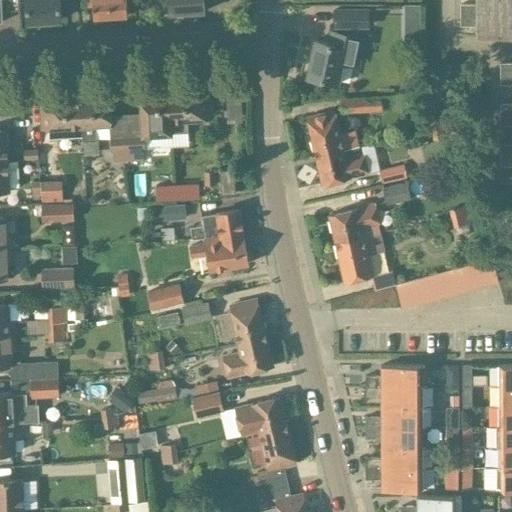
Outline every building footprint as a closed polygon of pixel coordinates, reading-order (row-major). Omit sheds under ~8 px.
[(61,20),(60,0),(26,0),(27,22),(61,20)] [(93,18),(128,15),(127,0),(84,0),(85,7),(92,6),(93,18)] [(169,0),(171,13),(204,11),(203,0),(169,0)] [(461,14),(511,13),(511,0),(476,0),(477,3),(461,3),(461,14)] [(329,42),(316,39),(308,77),(338,83),(342,62),(354,65),(360,36),(357,35),(359,25),(368,25),(368,9),(334,9),(334,25),(336,25),(335,31),(332,30),(329,42)] [(511,13),(461,14),(461,25),(477,25),(477,35),(511,35),(511,13)] [(499,83),(511,83),(510,143),(499,143),(499,164),(511,165),(511,176),(511,175),(511,49),(511,50),(511,61),(499,61),(499,83)] [(169,93),(171,132),(189,131),(188,120),(210,118),(208,91),(169,93)] [(225,92),(224,116),(240,117),(241,93),(225,92)] [(169,93),(141,95),(142,112),(143,133),(143,134),(145,134),(171,132),(169,93)] [(380,95),(339,98),(340,113),(381,110),(380,95)] [(109,97),(81,98),(83,136),(83,140),(84,140),(95,139),(95,137),(95,125),(110,125),(110,124),(110,114),(109,97)] [(81,98),(41,101),(42,128),(45,128),(48,128),(49,138),(83,136),(81,98)] [(316,156),(344,150),(357,147),(354,130),(340,133),(335,110),(307,116),(316,156)] [(127,134),(129,160),(144,159),(143,150),(146,150),(145,134),(143,134),(143,133),(127,134)] [(127,134),(110,135),(112,151),(114,152),(114,161),(129,160),(127,134)] [(80,139),(63,140),(63,171),(81,170),(80,139)] [(39,158),(37,148),(24,148),(24,159),(39,158)] [(344,150),(316,156),(322,182),(369,172),(364,153),(345,157),(344,150)] [(7,162),(0,161),(0,192),(8,192),(7,162)] [(403,165),(378,170),(381,183),(406,177),(403,165)] [(236,192),(234,168),(220,169),(221,194),(236,192)] [(216,184),(215,170),(204,171),(205,185),(216,184)] [(41,180),(42,196),(42,203),(63,202),(62,179),(41,180)] [(42,196),(41,180),(33,180),(33,196),(42,196)] [(199,197),(198,181),(154,183),(155,199),(199,197)] [(384,187),(388,204),(410,199),(406,183),(384,187)] [(63,202),(42,203),(42,221),(74,219),(73,202),(63,202)] [(155,219),(185,217),(185,203),(154,204),(155,219)] [(337,240),(364,234),(362,226),(381,222),(376,203),(331,213),(337,240)] [(450,210),(452,218),(466,215),(464,207),(450,210)] [(221,240),(244,237),(239,208),(202,214),(203,224),(191,226),(193,238),(205,237),(220,234),(221,240)] [(466,215),(452,218),(454,226),(468,223),(466,215)] [(0,247),(11,247),(11,233),(4,233),(4,218),(0,217),(0,247)] [(364,234),(337,240),(346,280),(373,274),(368,251),(383,248),(379,230),(364,234)] [(220,234),(205,237),(206,242),(190,245),(193,258),(208,255),(211,269),(248,263),(244,237),(221,240),(220,234)] [(62,261),(75,261),(76,240),(62,240),(62,261)] [(11,247),(0,247),(0,279),(7,280),(6,264),(12,264),(11,247)] [(482,260),(489,283),(499,280),(495,263),(493,257),(482,260)] [(489,283),(482,260),(472,262),(478,286),(489,283)] [(478,286),(472,262),(461,265),(468,289),(478,286)] [(75,286),(74,265),(42,267),(42,287),(75,286)] [(468,289),(461,265),(451,268),(458,292),(468,289)] [(458,292),(451,268),(440,271),(447,294),(458,292)] [(396,283),(392,269),(372,275),(376,290),(396,284),(396,283)] [(447,294),(440,271),(430,274),(436,297),(447,294)] [(436,297),(430,274),(419,276),(426,300),(436,297)] [(426,300),(419,276),(408,279),(415,303),(426,300)] [(415,303),(408,279),(396,283),(396,284),(402,307),(415,303)] [(184,301),(180,281),(148,289),(153,309),(184,301)] [(239,338),(266,332),(258,299),(231,305),(239,338)] [(213,317),(209,300),(182,307),(186,324),(196,322),(196,321),(213,317)] [(0,336),(15,335),(27,335),(27,320),(9,321),(8,305),(0,305),(0,336)] [(47,307),(48,332),(66,331),(65,306),(47,307)] [(66,331),(48,332),(48,340),(66,340),(66,331)] [(266,332),(239,338),(242,351),(223,355),(228,375),(273,364),(266,332)] [(15,335),(0,336),(0,367),(11,367),(10,351),(16,351),(15,335)] [(148,351),(149,360),(162,358),(161,349),(148,351)] [(162,358),(149,360),(150,369),(163,367),(162,358)] [(30,378),(59,376),(58,360),(30,362),(30,378)] [(365,385),(418,385),(418,363),(381,364),(381,374),(365,374),(365,385)] [(462,385),(473,385),(473,363),(462,363),(462,385)] [(503,385),(511,384),(511,363),(503,363),(503,385)] [(59,376),(30,378),(32,397),(60,395),(59,376)] [(159,387),(137,388),(138,400),(175,398),(174,378),(158,378),(159,387)] [(503,405),(511,405),(511,384),(503,385),(503,405)] [(381,405),(418,405),(418,385),(365,385),(365,396),(381,396),(381,405)] [(473,385),(462,385),(462,405),(473,405),(473,385)] [(225,410),(220,390),(192,397),(197,416),(225,410)] [(0,423),(19,423),(18,392),(0,392),(0,423)] [(130,406),(128,392),(114,394),(116,408),(130,406)] [(260,430),(287,424),(281,396),(236,407),(240,426),(259,422),(260,430)] [(450,406),(459,406),(459,397),(450,397),(450,406)] [(365,426),(418,426),(418,405),(381,405),(381,415),(365,415),(365,426)] [(503,426),(511,425),(511,405),(503,405),(503,426)] [(103,418),(117,416),(115,407),(101,409),(103,418)] [(118,425),(117,416),(103,418),(104,427),(118,425)] [(19,423),(0,423),(0,454),(15,454),(14,438),(20,438),(19,423)] [(287,424),(260,430),(270,469),(297,463),(287,424)] [(462,446),(473,446),(473,425),(462,425),(462,446)] [(503,446),(511,445),(511,425),(503,426),(503,446)] [(381,446),(418,446),(418,426),(365,426),(365,437),(381,437),(381,446)] [(161,442),(162,451),(175,450),(174,441),(161,442)] [(503,467),(511,466),(511,445),(503,446),(503,467)] [(365,467),(418,467),(418,446),(381,446),(381,456),(365,456),(365,467)] [(473,446),(462,446),(462,467),(473,467),(473,446)] [(445,447),(445,467),(459,467),(459,447),(445,447)] [(175,450),(162,451),(163,460),(176,459),(175,450)] [(511,466),(503,467),(503,488),(511,487),(511,466)] [(261,497),(290,493),(286,467),(258,471),(261,497)] [(418,467),(365,467),(365,478),(381,478),(381,488),(418,488),(418,467)] [(459,467),(445,467),(445,488),(459,488),(459,467)] [(473,467),(462,467),(462,487),(473,487),(473,467)] [(114,504),(130,502),(137,501),(134,474),(110,477),(114,504)] [(0,510),(24,510),(22,479),(0,479),(0,510)] [(279,511),(308,511),(304,493),(277,500),(279,511)] [(401,505),(400,511),(453,511),(453,494),(417,494),(417,505),(401,505)] [(130,502),(114,504),(115,511),(119,511),(131,510),(130,502)]
